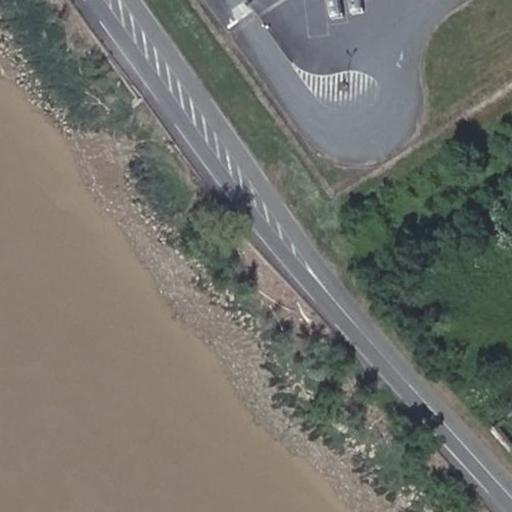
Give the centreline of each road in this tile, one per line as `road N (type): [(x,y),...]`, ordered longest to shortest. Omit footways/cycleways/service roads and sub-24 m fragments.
road 1 (tertiary): [(94,0),(257,223),(330,296)]
road 2 (tertiary): [(330,296),(131,0)]
road 3 (tertiary): [(330,296),(511,497)]
